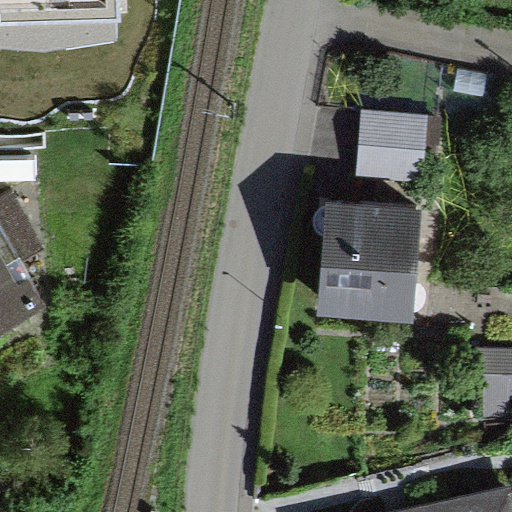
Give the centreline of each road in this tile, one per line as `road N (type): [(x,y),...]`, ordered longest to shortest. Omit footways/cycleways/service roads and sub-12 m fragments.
road 1 (residential): [(294,1),(246,250),(215,511)]
road 2 (residential): [(294,1),(511,43)]
